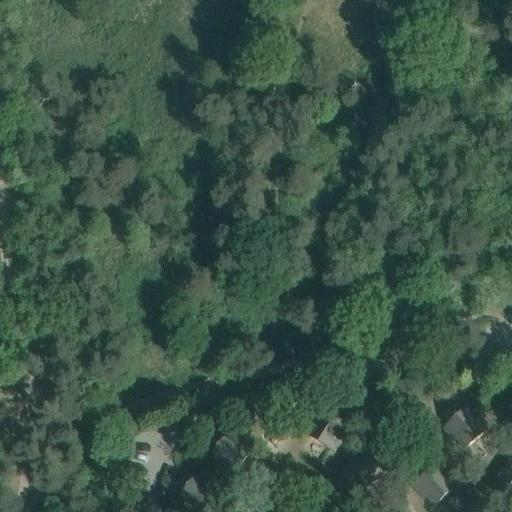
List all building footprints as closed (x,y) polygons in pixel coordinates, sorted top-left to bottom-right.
[(357,397),(363,423),(393,416),(386,385),(367,390),(368,394),(357,397)] [(457,441),(465,450),(490,428),(480,415),(478,417),(469,407),(441,431),(452,445),(457,441)] [(306,435),(336,454),(352,427),(323,409),(306,435)] [(223,467),(236,476),(255,449),(240,438),(238,441),(227,433),(207,462),(220,471),(223,467)] [(511,450),(488,485),(511,501),(511,450)] [(342,470),(362,497),(379,484),(376,480),(384,475),(366,451),(342,470)] [(427,497),(437,507),(459,486),(437,463),(411,487),(424,500),(427,497)] [(194,506),(202,511),(208,511),(225,488),(210,478),(208,480),(197,473),(178,501),(191,510),(194,506)]
